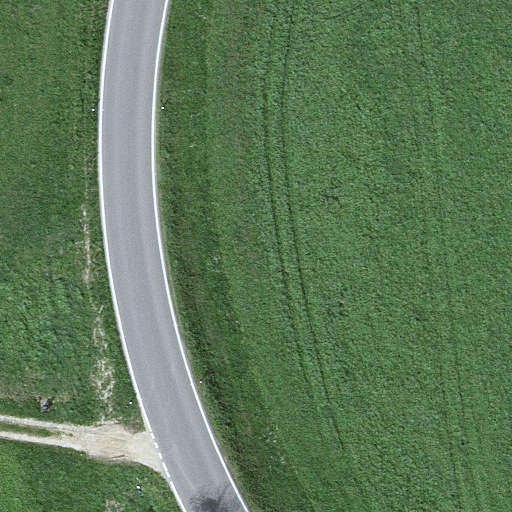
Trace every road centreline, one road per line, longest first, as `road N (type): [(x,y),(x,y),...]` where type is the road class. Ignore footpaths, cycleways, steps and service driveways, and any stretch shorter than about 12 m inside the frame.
road 1 (tertiary): [(217,511),(188,451),(139,284),(126,150),(139,0)]
road 2 (track): [(0,425),(188,451)]
